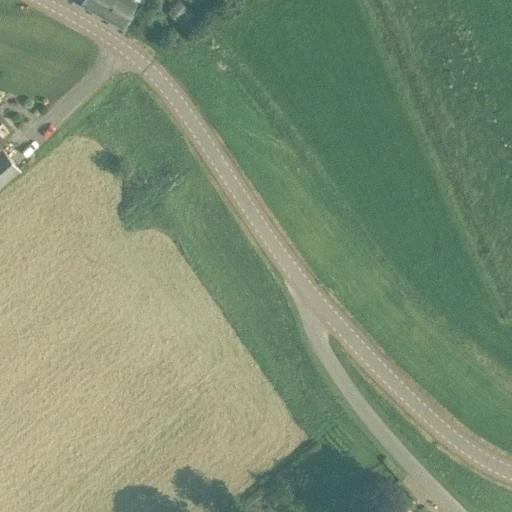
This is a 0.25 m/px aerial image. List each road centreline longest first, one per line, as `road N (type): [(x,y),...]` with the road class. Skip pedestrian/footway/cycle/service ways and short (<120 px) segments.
road 1 (unclassified): [(45,0),(143,65),(177,103),(296,283)]
road 2 (unclassified): [(296,283),(465,451),(511,473)]
road 3 (unclassified): [(457,511),(387,441),(329,362),(296,283)]
